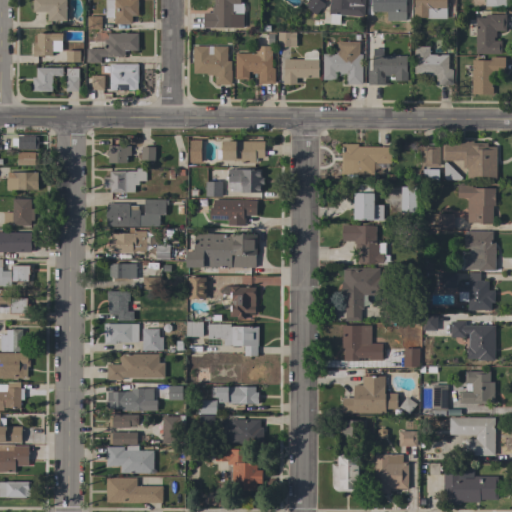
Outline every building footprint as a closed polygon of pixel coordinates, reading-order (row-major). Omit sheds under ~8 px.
[(65,0),(65,21),(47,21),(47,12),(32,12),(32,0),(65,0)] [(137,0),(137,16),(131,16),(131,24),(113,24),(113,18),(105,17),(105,0),(137,0)] [(203,28),(203,12),(211,12),(211,7),(214,7),(214,0),(240,0),(240,4),(232,4),(231,13),(243,13),(243,28),(203,28)] [(309,0),(319,0),(324,4),(316,14),(305,6),(309,0)] [(328,0),(365,0),(364,16),(328,14),(328,0)] [(405,0),(405,21),(386,21),(386,12),(371,12),(371,9),(366,9),(366,6),(371,6),(371,0),(405,0)] [(446,0),(446,19),(426,19),(426,17),(413,17),(413,7),(414,7),(414,0),(446,0)] [(475,17),(485,17),(485,14),(505,14),(505,31),(495,31),(495,37),(493,37),(493,40),(501,40),(501,54),(475,53),(475,20),(475,17)] [(101,16),(101,29),(86,29),(86,16),(101,16)] [(277,47),(277,32),(295,32),(295,47),(277,47)] [(50,34),(50,33),(62,33),(61,41),(52,41),(51,56),(39,56),(32,56),(33,42),(36,42),(36,33),(50,34)] [(137,33),(137,50),(124,50),(124,52),(124,55),(121,55),(121,57),(100,57),(100,63),(86,63),(86,49),(87,49),(87,41),(99,41),(99,49),(104,49),(104,39),(107,39),(107,33),(137,33)] [(336,54),(336,41),(359,42),(358,54),(362,54),(361,84),(345,84),(345,74),(339,74),(339,72),(335,72),(335,80),(322,80),(322,54),(336,54)] [(214,85),(214,75),(206,75),(206,74),(192,73),(193,46),(208,46),(208,54),(212,54),(212,46),(227,46),(227,61),(231,61),(231,85),(214,85)] [(414,46),(429,46),(429,54),(448,54),(447,69),(452,69),(452,85),(436,85),(436,76),(426,76),(426,74),(413,74),(414,46)] [(367,70),(371,70),(372,55),(373,55),(373,49),(382,49),(382,55),(406,55),(406,71),(407,71),(407,81),(394,80),(394,74),(390,74),(390,75),(384,75),(384,83),(388,83),(388,85),(367,85),(367,70)] [(79,50),(79,62),(65,62),(65,51),(79,50)] [(303,54),(303,53),(305,52),(307,51),(309,51),(310,50),(312,50),(313,50),(315,50),(316,51),(317,52),(317,59),(318,59),(318,78),(296,78),(296,83),(301,83),(301,84),(282,84),(282,75),(284,75),(284,59),(302,59),(303,54)] [(271,53),(271,67),(272,67),(272,68),(274,68),(274,83),(258,83),(258,74),(248,74),(248,79),(235,79),(235,53),(271,53)] [(490,60),(490,57),(504,57),(504,74),(493,74),(493,84),(492,84),(492,94),(471,94),(471,60),(490,60)] [(137,64),(137,75),(138,75),(138,77),(137,80),(137,89),(134,89),(134,90),(109,90),(109,64),(137,64)] [(62,68),(62,76),(52,76),(51,91),(32,91),(32,77),(36,77),(36,68),(62,68)] [(78,68),(78,91),(65,91),(65,68),(78,68)] [(104,76),(103,90),(90,90),(90,75),(104,76)] [(35,136),(35,137),(37,137),(37,149),(17,149),(17,136),(35,136)] [(200,162),(189,162),(189,140),(200,140),(200,162)] [(264,158),(256,158),(256,161),(254,161),(254,162),(240,162),(240,160),(221,160),(221,158),(217,158),(217,150),(221,150),(221,141),(264,141),(264,158)] [(495,179),(466,179),(466,168),(462,168),(462,160),(458,160),(458,161),(442,160),(441,160),(441,141),(473,141),(473,143),(487,143),(487,146),(496,146),(495,179)] [(390,163),(388,163),(387,168),(382,168),(382,163),(374,163),(375,162),(373,162),(373,174),(353,174),(353,169),(351,169),(351,161),(341,161),(341,144),(357,144),(357,146),(390,147),(390,163)] [(107,163),(107,155),(105,155),(105,152),(107,152),(108,145),(130,146),(130,156),(126,156),(126,163),(107,163)] [(154,161),(140,160),(141,146),(154,147),(154,161)] [(439,166),(422,166),(422,146),(439,146),(439,166)] [(34,152),(34,153),(38,153),(38,165),(17,165),(17,152),(34,152)] [(445,162),(462,177),(459,180),(446,180),(443,177),(443,164),(445,162)] [(138,181),(138,185),(134,185),(134,192),(109,192),(109,188),(103,188),(103,177),(109,177),(109,171),(136,171),(136,168),(145,168),(145,181),(138,181)] [(241,169),(241,170),(261,170),(261,178),(263,178),(263,185),(260,185),(260,192),(240,193),(240,192),(231,192),(231,188),(227,188),(226,181),(227,181),(227,169),(241,169)] [(438,169),(438,181),(422,181),(422,169),(438,169)] [(6,189),(6,171),(37,171),(37,189),(6,189)] [(221,196),(204,196),(205,181),(221,182),(221,196)] [(382,220),(353,220),(353,193),(354,193),(354,184),(372,184),(372,193),(373,193),(373,205),(382,205),(382,220)] [(467,198),(457,198),(457,185),(471,185),(471,187),(474,187),(474,188),(494,188),(494,192),(494,202),(494,206),(492,206),(492,223),(467,223),(467,198)] [(400,187),(415,187),(415,213),(400,213),(400,187)] [(30,209),(33,209),(33,220),(30,220),(30,225),(11,225),(11,224),(3,224),(3,212),(12,212),(12,198),(30,198),(30,209)] [(139,226),(139,215),(143,215),(143,199),(165,199),(165,200),(167,200),(167,205),(165,205),(165,214),(158,214),(158,226),(139,226)] [(255,200),(255,214),(244,214),(243,224),(227,224),(227,219),(208,219),(209,207),(212,207),(212,199),(255,200)] [(138,227),(106,226),(106,204),(129,204),(128,206),(137,206),(137,210),(139,210),(138,227)] [(453,229),(437,229),(437,214),(453,214),(453,229)] [(375,242),(378,242),(378,253),(383,253),(383,263),(375,263),(375,262),(374,262),(374,263),(357,263),(357,247),(355,247),(355,243),(353,243),(353,241),(341,241),(341,225),(354,225),(354,226),(361,226),(361,223),(371,224),(371,226),(375,226),(375,242)] [(145,251),(132,251),(132,253),(110,253),(110,248),(107,248),(107,240),(110,240),(110,233),(133,233),(133,231),(145,231),(145,251)] [(464,231),(492,231),(491,242),(495,242),(494,271),(477,271),(478,249),(463,249),(464,231)] [(0,232),(30,232),(30,238),(33,238),(33,247),(31,247),(31,252),(0,252),(0,232)] [(256,234),(256,255),(255,255),(255,268),(185,267),(186,251),(187,251),(187,249),(193,249),(193,233),(256,234)] [(169,260),(154,260),(155,244),(169,245),(169,260)] [(10,281),(10,286),(1,286),(1,285),(0,285),(0,259),(1,259),(1,265),(10,265),(29,265),(29,268),(31,268),(31,271),(29,271),(29,274),(28,274),(28,281),(10,281)] [(139,286),(130,286),(130,279),(111,278),(111,276),(108,276),(109,265),(111,265),(111,263),(128,264),(128,259),(141,259),(141,264),(139,278),(139,286)] [(344,321),(344,309),(342,309),(342,304),(343,304),(343,298),(341,298),(341,281),(342,281),(342,268),(378,268),(378,276),(384,277),(383,295),(362,295),(362,309),(360,309),(360,321),(344,321)] [(455,288),(440,288),(440,283),(437,283),(437,273),(440,273),(440,272),(455,272),(455,288)] [(494,302),(490,302),(490,310),(467,310),(467,301),(458,301),(458,292),(456,292),(456,284),(458,284),(457,282),(460,280),(463,281),(467,281),(467,280),(468,280),(468,272),(480,272),(479,280),(488,280),(488,290),(494,290),(494,302)] [(159,277),(159,290),(141,289),(142,277),(159,277)] [(187,277),(205,277),(205,299),(187,299),(187,277)] [(229,295),(229,286),(238,286),(238,287),(255,287),(254,313),(244,313),(244,319),(236,319),(236,317),(229,317),(229,309),(224,309),(222,306),(222,305),(221,304),(221,299),(223,298),(223,297),(224,295),(229,295)] [(133,320),(117,321),(117,314),(107,314),(107,301),(106,301),(106,291),(129,291),(129,301),(126,301),(126,311),(133,311),(133,320)] [(0,296),(9,296),(9,298),(26,298),(26,313),(9,313),(9,312),(0,312),(0,296)] [(436,330),(422,330),(422,315),(436,315),(436,330)] [(202,337),(185,336),(185,321),(202,322),(202,337)] [(464,321),(464,325),(494,326),(494,361),(477,360),(477,359),(466,359),(466,348),(469,348),(469,333),(464,333),(464,338),(449,337),(449,321),(464,321)] [(162,350),(141,350),(141,322),(155,322),(155,328),(158,328),(158,337),(162,337),(162,350)] [(115,342),(115,344),(103,344),(103,324),(137,324),(137,342),(115,342)] [(257,346),(256,346),(256,356),(243,356),(243,346),(223,346),(223,339),(206,338),(207,324),(230,324),(230,326),(257,327),(257,346)] [(341,325),(370,326),(370,343),(381,343),(381,360),(368,360),(368,358),(358,358),(358,361),(343,361),(343,348),(341,348),(341,325)] [(24,351),(24,352),(20,352),(20,351),(0,351),(0,335),(5,335),(5,329),(11,330),(11,329),(22,329),(21,342),(29,342),(29,351),(24,351)] [(418,367),(402,367),(402,348),(418,348),(418,367)] [(0,378),(0,352),(29,353),(29,366),(27,366),(27,377),(23,377),(23,378),(0,378)] [(163,378),(122,378),(122,380),(106,380),(106,364),(120,365),(120,362),(118,360),(119,357),(120,356),(120,354),(158,355),(158,363),(164,363),(163,378)] [(459,392),(471,392),(471,383),(464,383),(464,371),(489,371),(489,382),(494,382),(493,404),(459,403),(459,392)] [(384,393),(396,393),(396,409),(384,409),(385,412),(342,413),(342,398),(353,398),(353,385),(362,385),(362,376),(384,376),(384,393)] [(0,410),(0,391),(7,392),(7,382),(20,382),(19,388),(23,388),(23,400),(20,400),(20,408),(3,407),(3,410),(0,410)] [(446,409),(459,409),(458,415),(446,415),(447,410),(445,410),(445,415),(433,415),(433,410),(432,410),(432,385),(447,385),(446,409)] [(181,386),(181,400),(167,400),(167,386),(181,386)] [(257,404),(224,403),(224,402),(218,402),(218,397),(215,397),(215,387),(228,387),(254,387),(254,392),(257,392),(257,404)] [(143,411),(121,411),(121,408),(111,408),(111,404),(106,404),(106,397),(111,397),(111,392),(131,392),(131,388),(143,388),(143,411)] [(408,414),(398,407),(405,397),(416,404),(408,414)] [(215,414),(199,414),(199,400),(215,400),(215,414)] [(111,427),(108,427),(108,415),(111,415),(111,414),(137,415),(139,415),(139,418),(137,418),(137,424),(134,424),(134,425),(129,425),(129,428),(111,427)] [(213,415),(213,429),(198,429),(198,415),(213,415)] [(178,444),(161,443),(162,416),(179,416),(178,444)] [(459,455),(459,439),(475,439),(475,435),(448,434),(448,417),(494,418),(494,456),(459,455)] [(259,420),(259,427),(262,427),(262,444),(227,444),(227,437),(226,437),(226,426),(230,426),(230,419),(259,420)] [(365,437),(345,437),(345,434),(338,434),(338,420),(365,420),(365,437)] [(0,426),(20,426),(20,442),(0,442),(0,426)] [(136,432),(136,445),(111,445),(111,444),(108,444),(108,433),(111,433),(111,431),(136,432)] [(417,431),(416,446),(398,446),(398,431),(417,431)] [(0,472),(0,444),(14,444),(14,446),(28,446),(28,465),(15,465),(15,472),(0,472)] [(123,447),(123,445),(137,446),(137,451),(153,451),(152,473),(120,473),(120,466),(105,466),(105,447),(123,447)] [(231,491),(231,464),(226,464),(226,461),(213,461),(213,446),(228,446),(228,450),(247,450),(247,463),(256,463),(256,470),(261,470),(261,483),(256,483),(256,491),(231,491)] [(184,460),(184,447),(198,447),(198,460),(184,460)] [(331,463),(337,463),(337,454),(358,454),(358,490),(353,490),(353,491),(338,491),(336,491),(334,490),(332,487),(332,485),(331,463)] [(389,489),(389,493),(373,493),(374,454),(388,454),(388,462),(408,463),(407,489),(389,489)] [(497,500),(479,500),(479,502),(460,502),(460,504),(442,504),(443,472),(451,472),(451,465),(473,465),(473,476),(497,476),(497,500)] [(105,502),(105,477),(136,478),(160,479),(160,486),(161,486),(161,503),(105,502)] [(0,497),(0,482),(5,482),(5,481),(29,481),(29,496),(26,496),(26,497),(0,497)]
